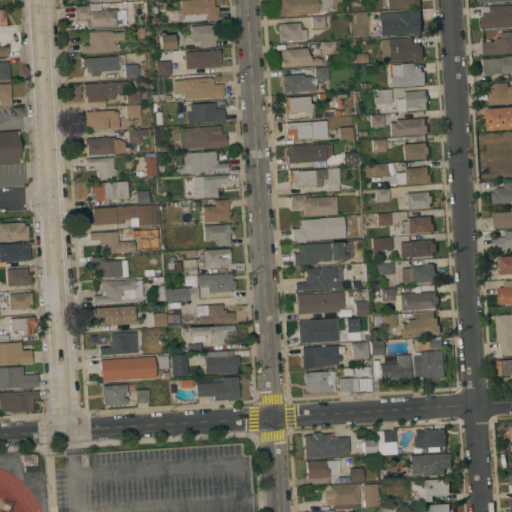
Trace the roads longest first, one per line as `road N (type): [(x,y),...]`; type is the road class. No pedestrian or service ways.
road 1 (residential): [(481,511),(447,0)]
road 2 (tertiary): [(0,434),(511,401)]
road 3 (residential): [(246,0),(278,511)]
road 4 (residential): [(37,0),(65,430)]
